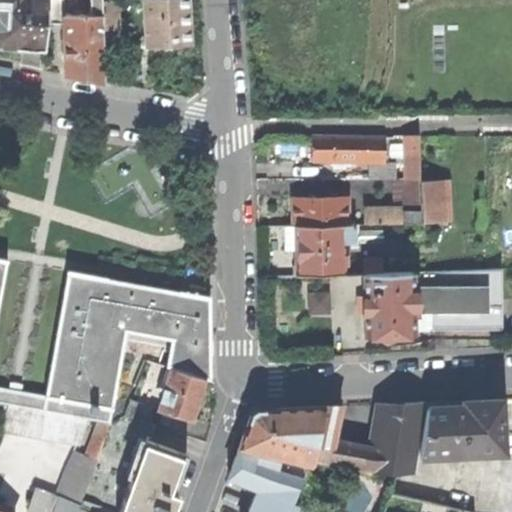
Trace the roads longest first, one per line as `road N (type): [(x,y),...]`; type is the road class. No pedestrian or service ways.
road 1 (residential): [(236,388),(511,373)]
road 2 (residential): [(236,388),(231,141)]
road 3 (residential): [(231,141),(192,124),(0,92)]
road 4 (residential): [(231,141),(220,0)]
road 5 (residential): [(195,511),(236,388)]
